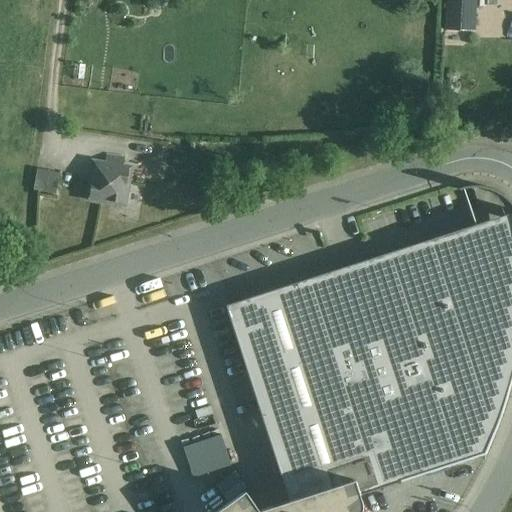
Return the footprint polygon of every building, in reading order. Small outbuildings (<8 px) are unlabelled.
[(475,32),(476,0),(445,0),(445,31),(475,32)] [(99,164),(92,169),(87,200),(125,206),(131,169),(122,167),(123,159),(107,156),(105,165),(99,164)] [(59,173),(36,169),(33,190),(55,194),(59,173)] [(511,212),(333,271),(225,306),(288,501),(258,511),(244,491),(214,511),(360,511),(361,511),(361,510),(361,509),(361,506),(361,503),(361,502),(360,500),(359,496),(400,482),(400,481),(484,454),(490,440),(496,426),(501,412),(504,405),(506,398),(510,383),(511,374),(511,212)] [(261,246),(266,260),(317,244),(312,229),(261,246)] [(231,466),(221,435),(182,448),(193,478),(231,466)]
